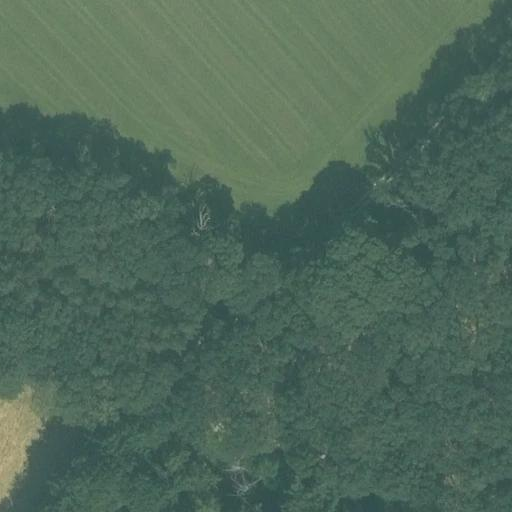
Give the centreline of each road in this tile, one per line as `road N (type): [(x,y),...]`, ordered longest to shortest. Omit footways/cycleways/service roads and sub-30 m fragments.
road 1 (track): [(135,417),(511,49)]
road 2 (track): [(52,511),(135,417)]
